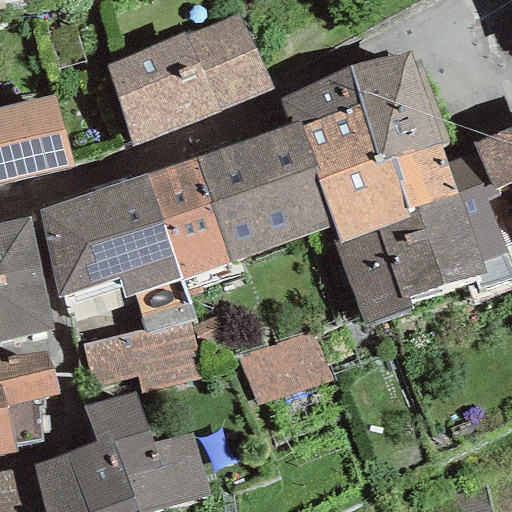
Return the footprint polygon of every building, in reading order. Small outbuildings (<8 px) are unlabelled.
[(274,90),(236,14),(184,38),(220,111),(274,90)] [(182,32),(106,66),(130,148),(220,111),(184,38),(182,32)] [(409,52),(349,67),(377,159),(379,164),(389,161),(440,145),(449,142),(419,59),(413,61),(409,52)] [(314,175),(316,180),(377,159),(349,67),(278,99),(288,127),(300,122),(317,173),(314,175)] [(0,184),(73,169),(52,97),(0,109),(0,184)] [(288,127),(193,159),(229,262),(236,260),(332,227),(316,180),(314,175),(317,173),(300,122),(288,127)] [(511,127),(472,144),(475,151),(493,193),(511,184),(511,127)] [(417,208),(442,286),(473,275),(479,292),(511,278),(511,267),(485,196),(493,193),(475,151),(447,163),(440,145),(389,161),(404,211),(417,208)] [(193,159),(144,175),(180,280),(185,295),(242,276),(236,260),(229,262),(193,159)] [(377,159),(316,180),(332,227),(338,240),(333,242),(362,326),(410,309),(408,297),(442,286),(417,208),(404,211),(389,161),(379,164),(377,159)] [(144,175),(37,211),(56,299),(119,280),(125,298),(132,295),(143,329),(144,335),(188,324),(194,323),(185,295),(180,280),(144,175)] [(30,217),(0,224),(0,341),(53,329),(30,217)] [(137,377),(142,394),(202,379),(188,324),(144,335),(143,329),(81,345),(92,388),(137,377)] [(308,334),(237,357),(256,407),(331,383),(308,334)] [(45,351),(0,358),(0,384),(13,447),(41,442),(39,399),(57,395),(45,351)] [(13,447),(0,384),(0,456),(14,454),(13,447)] [(134,392),(82,407),(95,443),(101,459),(113,456),(136,511),(152,511),(207,495),(191,433),(152,443),(134,392)] [(95,443),(33,467),(44,511),(136,511),(113,456),(101,459),(95,443)] [(44,511),(33,467),(11,471),(0,472),(0,511),(44,511)]
